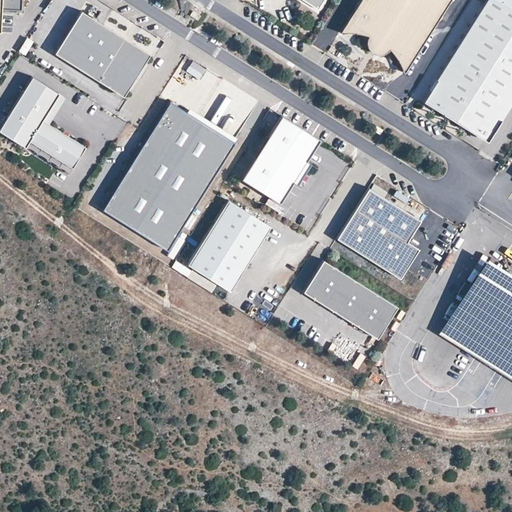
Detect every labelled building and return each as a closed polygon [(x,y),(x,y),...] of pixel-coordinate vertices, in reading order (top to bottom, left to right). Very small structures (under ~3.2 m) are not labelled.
[(0,0),(0,28),(1,12),(21,14),(22,0),(0,0)] [(323,0),(304,0),(318,8),(323,0)] [(363,0),(342,34),(344,34),(346,34),(357,34),(368,36),(369,37),(368,41),(367,44),(368,47),(370,52),(371,52),(373,54),(375,55),(379,56),(383,56),(388,53),(390,50),(392,52),(398,61),(402,68),(403,73),(405,75),(451,0),(363,0)] [(511,14),(488,0),(485,0),(422,100),(479,136),(489,136),(511,99),(511,58),(509,57),(511,52),(511,14)] [(320,19),(323,13),(309,6),(306,12),(320,19)] [(54,51),(97,79),(100,75),(123,89),(147,51),(132,41),(129,46),(121,41),(124,36),(81,9),(54,51)] [(193,12),(190,16),(198,21),(201,17),(193,12)] [(27,56),(33,41),(26,38),(19,53),(27,56)] [(149,52),(147,51),(123,89),(125,90),(149,52)] [(193,61),(186,72),(198,80),(205,69),(193,61)] [(60,90),(33,73),(0,125),(0,127),(26,144),(30,137),(51,150),(47,157),(68,170),(80,151),(60,138),(63,132),(42,118),(60,90)] [(102,208),(166,249),(234,141),(169,101),(102,208)] [(338,114),(341,109),(333,105),(330,109),(338,114)] [(319,138),(280,114),(240,178),(279,202),(292,181),(296,183),(310,162),(306,159),(319,138)] [(84,145),(63,132),(60,138),(80,151),(84,145)] [(51,150),(30,137),(26,144),(47,157),(51,150)] [(367,187),(336,238),(399,277),(418,248),(406,240),(419,219),(367,187)] [(393,198),(404,208),(409,201),(399,192),(393,198)] [(269,226),(227,199),(187,262),(229,289),(269,226)] [(267,201),(265,206),(278,211),(280,206),(267,201)] [(511,272),(489,258),(482,269),(503,282),(511,287),(511,272)] [(396,306),(322,259),(302,291),(313,298),(316,294),(325,300),(323,304),(376,337),(396,306)] [(503,282),(482,269),(449,322),(470,335),(503,282)] [(511,287),(503,282),(470,335),(511,361),(511,287)] [(511,376),(511,361),(470,335),(449,322),(442,332),(511,376)] [(343,356),(344,346),(334,345),(333,356),(343,356)] [(360,353),(352,366),(358,370),(366,357),(360,353)]
